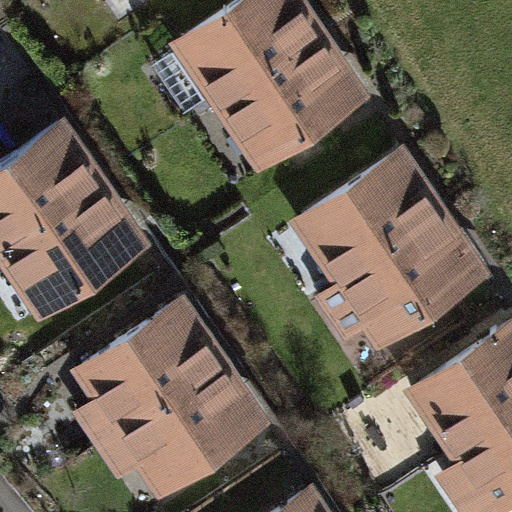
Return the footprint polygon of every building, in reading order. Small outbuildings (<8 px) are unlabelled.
[(221,0),(173,32),(258,162),(372,88),(349,53),(314,0),(221,0)] [(66,107),(0,149),(0,252),(38,312),(151,240),(125,199),(89,142),(66,107)] [(408,136),(293,211),(379,342),(494,268),(467,227),(428,167),(408,136)] [(189,289),(71,364),(91,395),(74,406),(116,472),(134,461),(156,495),(273,420),(245,377),(209,321),(189,289)] [(511,313),(406,383),(487,507),(511,490),(511,313)] [(334,511),(332,508),(314,481),(266,511),(334,511)]
